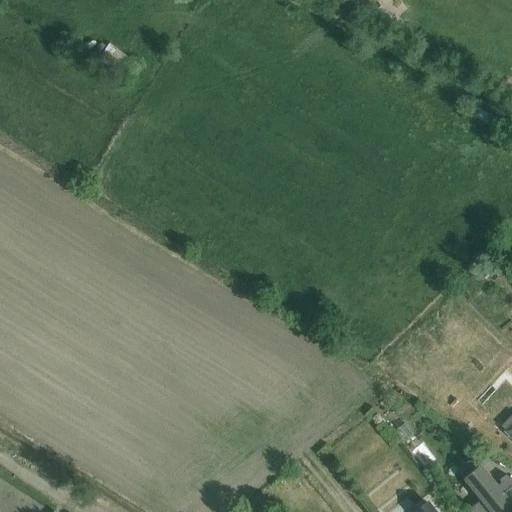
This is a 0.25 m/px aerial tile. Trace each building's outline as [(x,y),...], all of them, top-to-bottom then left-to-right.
[(105,67),(117,49),(110,44),(98,61),(105,67)] [(473,116),(490,125),(494,117),(477,108),(473,116)] [(511,415),(502,426),(506,430),(504,432),(511,439),(511,415)] [(399,432),(412,440),(419,428),(406,420),(399,432)] [(432,462),(424,447),(414,452),(422,467),(432,462)] [(463,467),(463,469),(463,472),(463,474),(464,476),(465,479),(481,500),(470,509),(472,511),(511,511),(511,502),(504,493),(511,487),(511,478),(506,476),(501,480),(503,483),(499,486),(482,465),(481,465),(479,463),(476,462),(475,461),(472,461),(470,461),(468,461),(466,462),(465,464),(464,466),(463,467)] [(291,501),(312,487),(301,471),(281,486),(291,501)] [(435,511),(428,503),(415,511),(435,511)]
